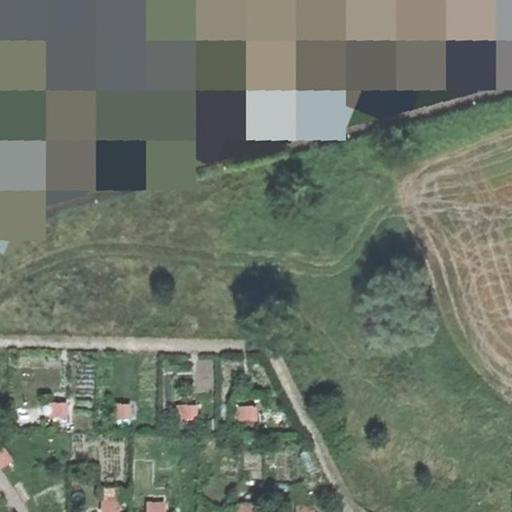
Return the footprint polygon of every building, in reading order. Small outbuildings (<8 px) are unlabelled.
[(288,181),(441,149),(431,100),(426,101),(425,96),(405,100),(405,102),(389,105),(391,116),(358,122),(360,133),(282,150),(288,181)] [(69,418),(70,403),(52,403),(52,418),(69,418)] [(112,404),(112,418),(134,419),(134,404),(112,404)] [(202,407),(177,406),(177,420),(202,420),(202,407)] [(239,406),(238,421),(260,421),(260,407),(239,406)] [(14,460),(3,445),(0,446),(0,466),(1,469),(14,460)] [(102,511),(120,511),(120,502),(102,501),(102,511)] [(165,511),(165,502),(149,502),(148,511),(165,511)]
